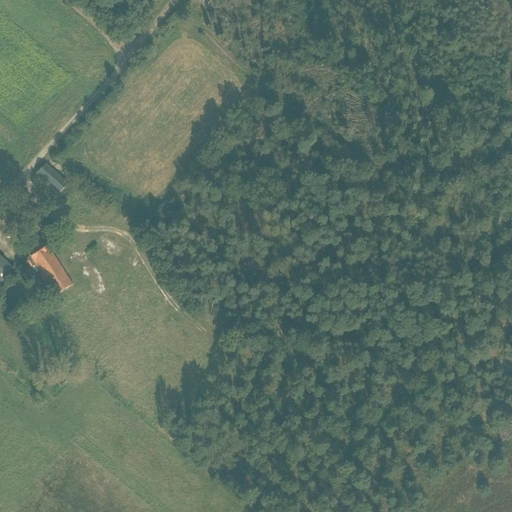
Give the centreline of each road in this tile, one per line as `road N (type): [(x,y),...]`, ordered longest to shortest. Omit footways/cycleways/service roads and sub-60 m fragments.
road 1 (track): [(171,3),(489,296),(303,511)]
road 2 (unknown): [(21,180),(72,227),(122,235),(161,287),(159,318),(98,360)]
road 3 (track): [(130,54),(5,198)]
road 4 (track): [(344,463),(221,353)]
